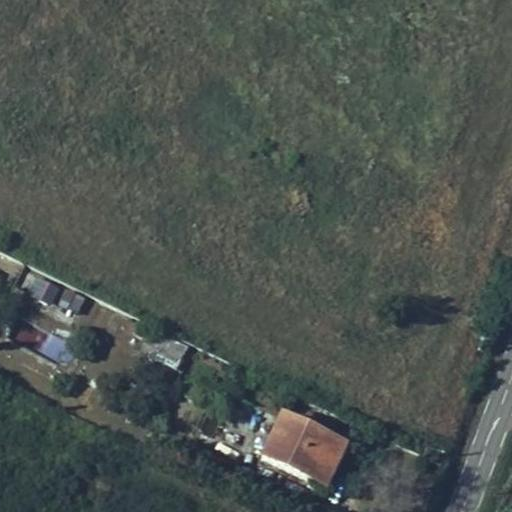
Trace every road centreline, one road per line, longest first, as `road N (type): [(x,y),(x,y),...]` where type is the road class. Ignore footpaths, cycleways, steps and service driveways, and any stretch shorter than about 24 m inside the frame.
road 1 (unknown): [(323,511),(154,434)]
road 2 (tertiary): [(454,511),(511,359)]
